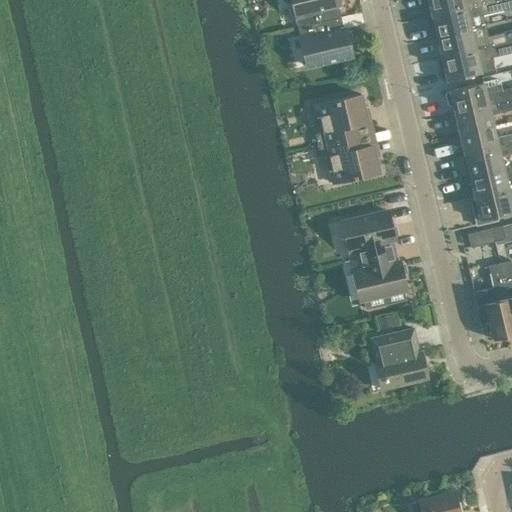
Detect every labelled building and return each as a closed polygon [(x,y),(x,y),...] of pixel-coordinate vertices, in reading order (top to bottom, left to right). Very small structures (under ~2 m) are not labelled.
[(285,0),(287,1),(291,0),(293,0),(297,16),(299,25),(306,23),(341,15),(338,2),(340,2),(339,0),(285,0)] [(429,0),(432,13),(487,0),(429,0)] [(432,22),(431,24),(433,33),(435,34),(437,34),(485,23),(486,23),(484,13),(505,8),(502,0),(487,0),(432,13),(434,21),(432,22)] [(306,23),(299,25),(301,34),(308,64),(353,53),(346,27),(344,27),(341,15),(306,23)] [(485,23),(437,34),(442,55),(508,40),(511,38),(511,28),(506,30),(488,34),(485,23)] [(442,55),(440,56),(442,64),(440,66),(443,77),(445,78),(448,78),(482,70),(496,67),(493,54),(511,49),(511,38),(508,40),(442,55)] [(448,89),(446,92),(449,101),(451,103),(453,102),(455,111),(511,96),(511,86),(503,88),(501,78),(498,77),(484,80),(450,88),(450,89),(448,89)] [(362,92),(315,103),(322,130),(316,132),(318,143),(371,131),(362,92)] [(511,96),(455,111),(460,132),(494,124),(492,112),(511,106),(511,96)] [(494,124),(460,132),(465,153),(511,141),(511,131),(497,135),(494,124)] [(371,131),(318,143),(321,155),(327,153),(333,181),(380,170),(371,131)] [(511,141),(465,153),(470,174),(504,166),(502,154),(511,151),(511,141)] [(504,166),(470,174),(475,195),(511,186),(511,170),(511,169),(510,164),(504,166)] [(477,201),(473,202),(478,223),(499,218),(498,213),(511,209),(511,186),(475,195),(477,201)] [(389,209),(343,220),(350,249),(357,247),(360,257),(395,248),(392,237),(396,236),(389,209)] [(493,225),(492,225),(495,239),(496,239),(503,237),(505,233),(503,223),(493,225)] [(483,228),(468,231),(471,245),(495,239),(492,225),(483,228)] [(362,266),(358,267),(365,296),(367,306),(406,297),(404,287),(408,286),(401,259),(397,260),(395,248),(360,257),(362,266)] [(511,259),(511,258),(500,261),(511,310),(511,259)] [(494,285),(474,289),(477,303),(485,301),(489,321),(487,321),(486,323),(488,333),(490,334),(492,333),(493,336),(511,331),(511,310),(500,261),(489,263),(494,285)] [(395,312),(379,315),(382,326),(397,323),(395,312)] [(413,326),(370,336),(375,359),(380,385),(428,374),(425,361),(421,359),(413,326)] [(460,511),(455,490),(410,501),(412,511),(460,511)]
